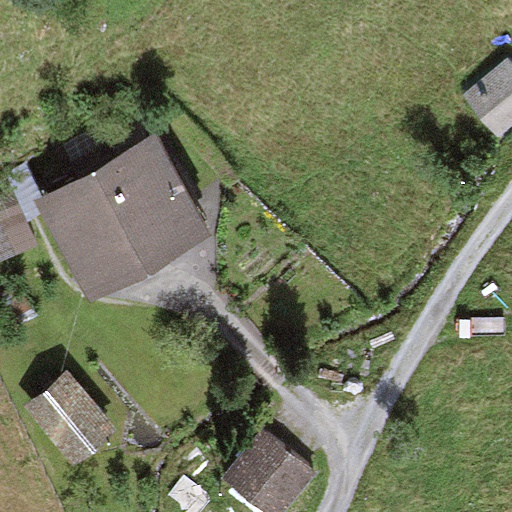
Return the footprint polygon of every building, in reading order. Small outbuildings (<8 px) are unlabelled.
[(498,123),(511,111),(511,66),(504,57),(469,86),(498,123)] [(83,167),(49,186),(91,260),(189,205),(147,130),(109,152),(102,141),(76,155),(83,167)] [(0,179),(0,235),(5,245),(33,232),(6,176),(0,179)] [(32,398),(74,448),(107,420),(65,370),(32,398)] [(263,426),(226,473),(274,511),(275,511),(313,465),(263,426)]
